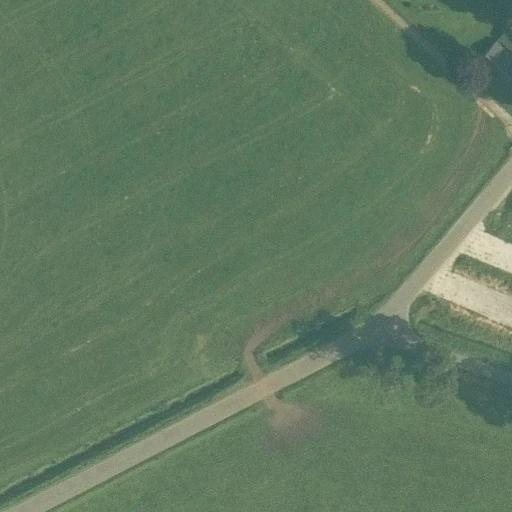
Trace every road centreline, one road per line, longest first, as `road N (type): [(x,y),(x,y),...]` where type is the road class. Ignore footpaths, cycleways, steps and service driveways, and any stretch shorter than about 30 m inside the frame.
road 1 (unclassified): [(381,321),(23,511)]
road 2 (unclassified): [(511,169),(381,321)]
road 3 (unclassified): [(511,378),(412,345),(381,321)]
